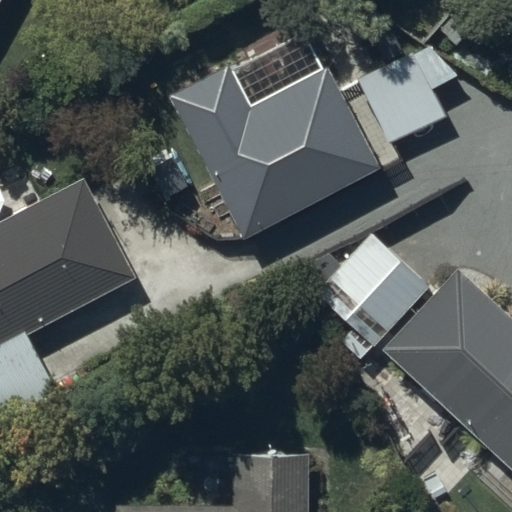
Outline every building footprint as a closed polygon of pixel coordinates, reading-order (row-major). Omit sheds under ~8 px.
[(170,63),(242,189),(365,118),(315,31),(247,70),(224,31),(170,63)] [(411,41),(354,69),(385,134),(442,106),(411,41)] [(0,176),(0,273),(24,261),(36,282),(127,232),(74,136),(0,176)] [(511,285),(451,230),(376,311),(510,433),(511,430),(511,285)] [(104,464),(103,511),(379,511),(303,510),(304,410),(232,410),(231,466),(104,464)]
